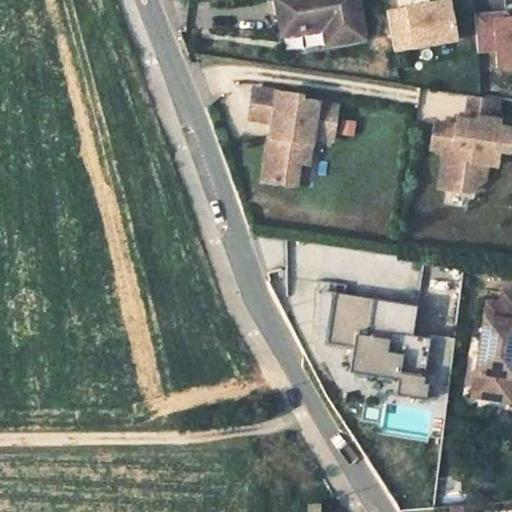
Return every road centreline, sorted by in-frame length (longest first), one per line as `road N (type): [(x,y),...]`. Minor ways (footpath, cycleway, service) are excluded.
road 1 (residential): [(383,511),(311,405),(257,300),(143,0)]
road 2 (track): [(0,439),(177,439),(268,426),(311,405)]
